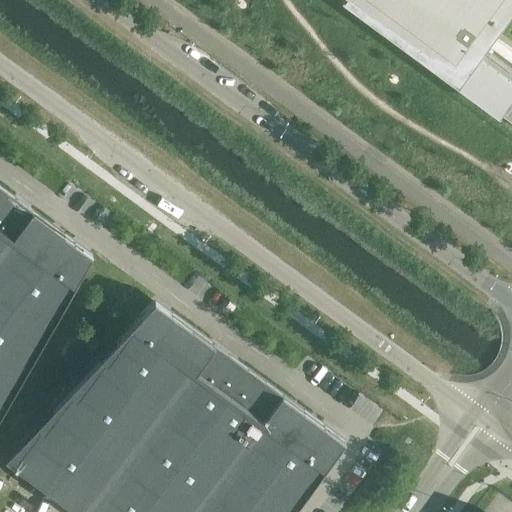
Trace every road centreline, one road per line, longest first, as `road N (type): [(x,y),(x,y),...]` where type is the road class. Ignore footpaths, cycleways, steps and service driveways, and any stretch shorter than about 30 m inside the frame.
road 1 (tertiary): [(0,65),(481,423)]
road 2 (tertiary): [(511,301),(100,0)]
